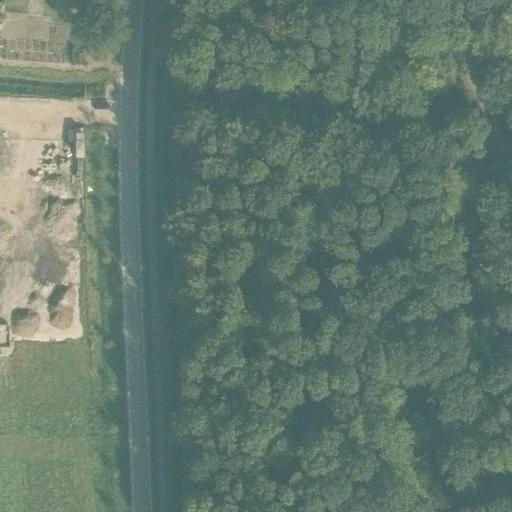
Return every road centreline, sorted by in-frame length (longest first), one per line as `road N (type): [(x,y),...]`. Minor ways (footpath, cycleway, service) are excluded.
road 1 (tertiary): [(141,511),(129,173),(136,0)]
road 2 (track): [(416,144),(129,109)]
